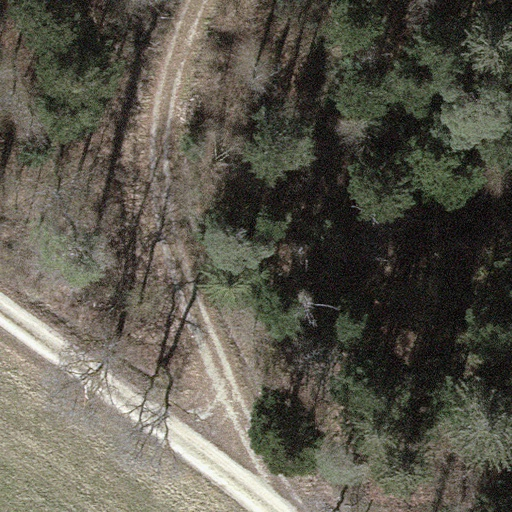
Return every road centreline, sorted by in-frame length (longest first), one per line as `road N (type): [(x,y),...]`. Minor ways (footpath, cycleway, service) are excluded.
road 1 (track): [(192,0),(157,149),(180,267),(248,420)]
road 2 (track): [(346,511),(248,420),(0,263)]
